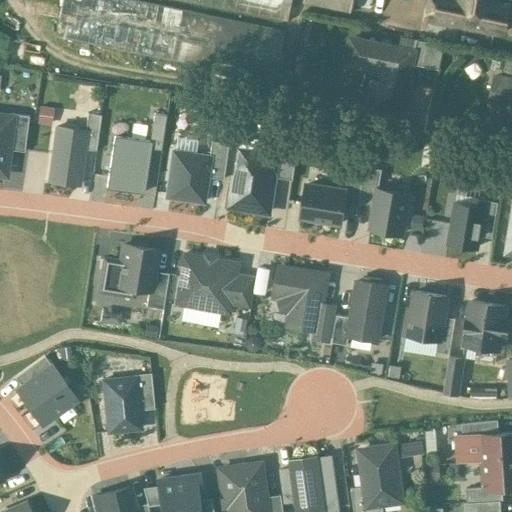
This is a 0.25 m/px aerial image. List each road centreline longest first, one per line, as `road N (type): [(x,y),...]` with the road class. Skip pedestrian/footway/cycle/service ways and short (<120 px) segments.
road 1 (residential): [(511,279),(0,196)]
road 2 (residential): [(54,489),(137,459),(288,430),(318,400)]
